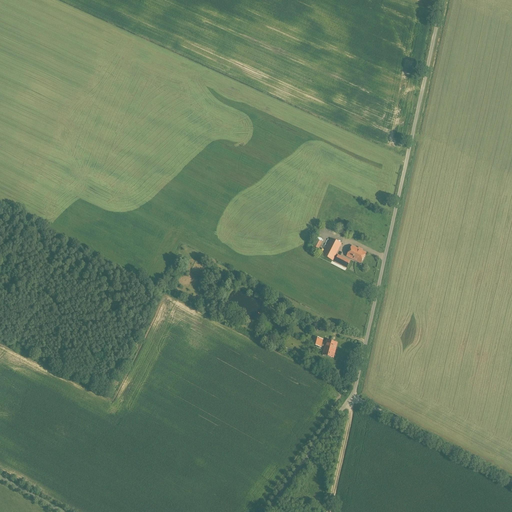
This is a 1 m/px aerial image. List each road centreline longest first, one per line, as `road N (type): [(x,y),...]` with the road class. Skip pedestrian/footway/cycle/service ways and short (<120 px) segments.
road 1 (unclassified): [(351,396),(441,0)]
road 2 (unclassified): [(511,480),(351,396)]
road 3 (unclassified): [(267,511),(351,396)]
